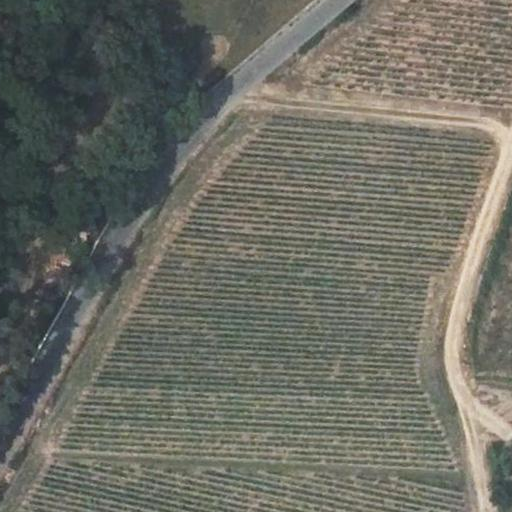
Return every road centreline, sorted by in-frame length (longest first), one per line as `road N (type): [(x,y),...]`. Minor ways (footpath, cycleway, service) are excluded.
road 1 (tertiary): [(0,447),(178,143),(338,0)]
road 2 (track): [(511,145),(462,294),(454,362),(488,511)]
